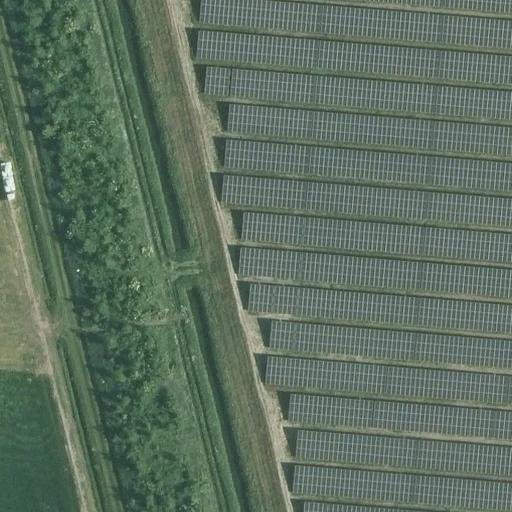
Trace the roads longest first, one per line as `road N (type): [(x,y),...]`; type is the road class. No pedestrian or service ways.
road 1 (track): [(94,0),(219,511)]
road 2 (track): [(110,511),(0,60)]
